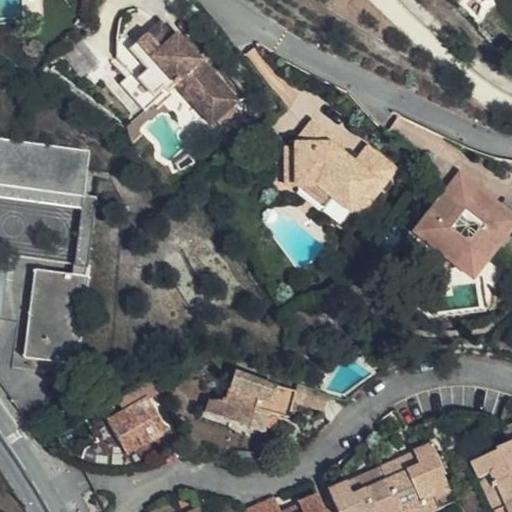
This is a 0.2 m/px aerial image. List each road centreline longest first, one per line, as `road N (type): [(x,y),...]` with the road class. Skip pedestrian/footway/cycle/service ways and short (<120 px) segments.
road 1 (residential): [(511,386),(456,372),(391,388),(303,475),(259,488),(164,478),(66,511)]
road 2 (residential): [(353,80),(390,122),(511,193)]
road 3 (residential): [(353,80),(419,116),(511,150)]
road 4 (residential): [(226,0),(264,32),(353,80)]
road 5 (residential): [(294,97),(218,0)]
